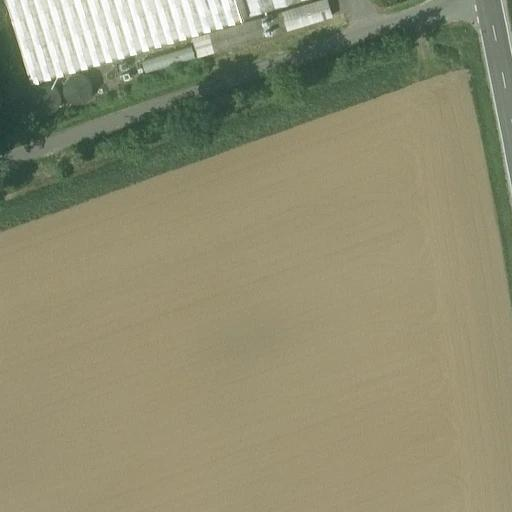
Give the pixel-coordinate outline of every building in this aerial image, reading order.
[(0,0),(0,13),(20,81),(74,66),(53,0),(0,0)] [(59,0),(80,65),(134,49),(118,0),(59,0)] [(124,0),(139,47),(192,30),(182,0),(124,0)] [(190,0),(199,28),(289,0),(190,0)] [(327,0),(305,7),(310,19),(331,12),(327,0)] [(283,9),(259,16),(264,34),(288,27),(283,9)]
